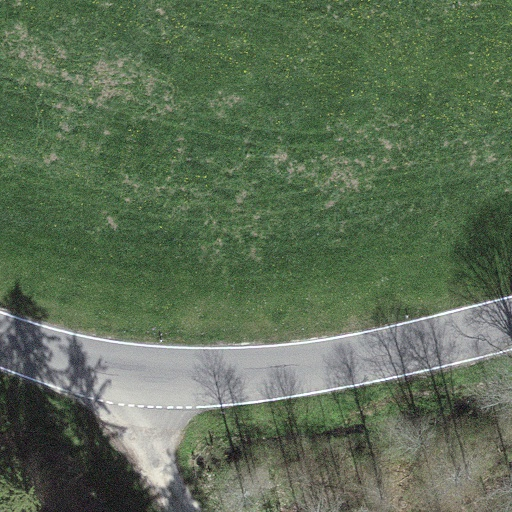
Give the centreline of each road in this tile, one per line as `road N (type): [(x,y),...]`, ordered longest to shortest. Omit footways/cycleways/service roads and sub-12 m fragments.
road 1 (tertiary): [(0,334),(65,359),(156,379),(345,368),(511,328)]
road 2 (track): [(186,511),(96,366)]
